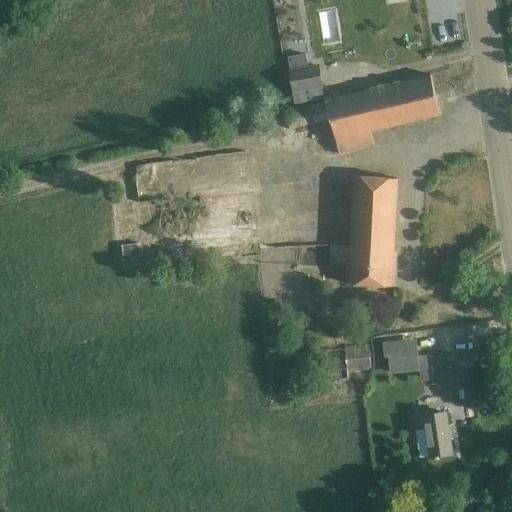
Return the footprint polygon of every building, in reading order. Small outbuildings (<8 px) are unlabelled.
[(294,38),(297,34),(297,28),(292,25),(286,26),(283,31),(284,36),(288,39),(294,38)] [(319,64),(288,69),(294,100),(316,96),(315,89),(323,87),(319,64)] [(340,155),(356,151),(375,146),(371,131),(441,114),(432,75),(327,100),(340,155)] [(322,106),(286,114),(290,129),(325,121),(322,106)] [(347,284),(375,285),(395,286),(396,266),(395,266),(399,179),(355,177),(350,263),(349,263),(347,284)] [(253,197),(137,212),(141,250),(257,238),(253,197)] [(348,367),(326,368),(327,380),(349,379),(348,371),(371,369),(370,345),(346,347),(348,367)] [(383,362),(402,364),(403,350),(384,347),(383,362)] [(431,357),(430,355),(417,357),(420,382),(434,380),(432,369),(431,357)] [(431,357),(432,369),(442,369),(440,356),(431,357)] [(448,384),(452,405),(471,401),(467,381),(448,384)] [(432,457),(433,457),(452,454),(446,412),(425,415),(432,457)]
